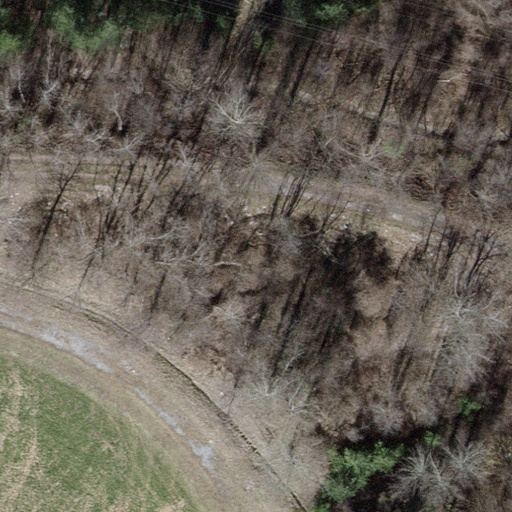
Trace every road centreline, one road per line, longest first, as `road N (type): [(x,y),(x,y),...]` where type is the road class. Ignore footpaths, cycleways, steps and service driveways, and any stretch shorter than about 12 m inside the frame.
road 1 (track): [(511,259),(311,191),(0,168)]
road 2 (track): [(0,320),(110,358),(233,486),(242,511)]
